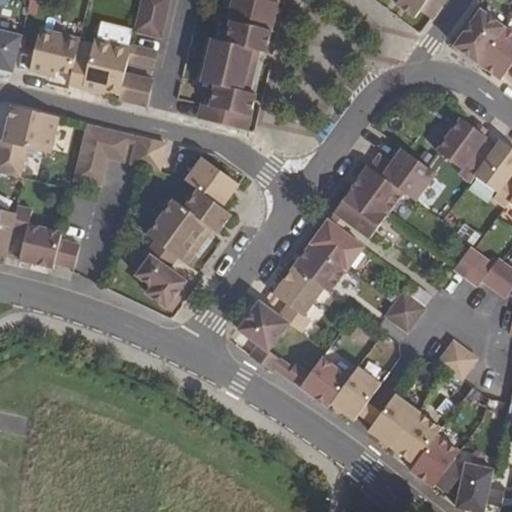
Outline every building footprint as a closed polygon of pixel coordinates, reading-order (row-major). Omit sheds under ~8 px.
[(161,38),(170,0),(142,0),(135,32),(161,38)] [(272,30),(278,3),(266,0),(233,0),(228,20),(231,21),(233,21),(272,30)] [(399,0),(397,3),(416,17),(420,11),(428,0),(399,0)] [(431,19),(445,0),(428,0),(420,11),(431,19)] [(511,0),(497,0),(505,8),(511,1),(511,0)] [(478,64),(504,28),(477,8),(464,25),(451,44),(478,64)] [(229,42),(233,21),(231,21),(228,20),(225,20),(220,41),(229,42)] [(266,53),(272,30),(233,21),(229,42),(220,41),(216,40),(206,83),(211,85),(219,86),(215,107),(206,105),(202,104),(199,119),(248,131),(253,108),(240,105),(253,50),(260,52),(266,53)] [(113,43),(129,47),(133,30),(117,26),(113,43)] [(511,65),(511,33),(504,28),(478,64),(490,72),(502,81),(511,65)] [(0,71),(12,75),(21,36),(0,30),(0,71)] [(76,59),(80,39),(40,30),(30,71),(56,77),(57,71),(72,75),(76,59)] [(206,83),(216,40),(213,39),(203,83),(206,83)] [(128,61),(131,47),(129,47),(113,43),(110,42),(105,66),(76,59),(72,75),(69,85),(98,92),(99,90),(120,95),(125,74),(128,61)] [(154,67),(158,53),(132,46),(131,47),(128,61),(154,67)] [(249,98),(260,52),(253,50),(240,105),(253,108),(255,100),(249,98)] [(147,107),(154,81),(125,74),(120,95),(119,100),(147,107)] [(215,107),(219,86),(211,85),(206,105),(215,107)] [(50,154),(59,118),(12,106),(7,127),(5,127),(1,142),(27,148),(50,154)] [(476,176),(484,166),(472,158),(487,137),(484,135),(474,128),(462,119),(437,152),(462,169),(459,174),(471,183),(476,176)] [(484,135),(488,131),(478,123),(474,128),(484,135)] [(100,186),(107,158),(124,162),(130,136),(88,126),(75,179),(100,186)] [(146,167),(152,141),(138,138),(132,164),(146,167)] [(160,170),(166,145),(152,141),(146,167),(160,170)] [(510,202),(511,199),(511,179),(510,178),(511,175),(511,148),(502,141),(484,166),(476,176),(499,193),(495,199),(506,207),(510,202)] [(0,156),(23,162),(27,148),(1,142),(0,146),(0,156)] [(436,174),(426,167),(402,150),(392,164),(380,155),(370,168),(404,193),(416,202),(436,174)] [(0,156),(0,172),(20,177),(23,162),(0,156)] [(246,189),(210,162),(192,186),(202,193),(204,195),(229,212),(246,189)] [(387,216),(404,193),(370,168),(368,167),(351,190),(387,216)] [(371,239),(387,216),(351,190),(334,213),(335,214),(347,222),(371,239)] [(192,213),(204,195),(202,193),(189,211),(192,213)] [(183,258),(208,225),(213,229),(219,233),(232,215),(230,213),(204,195),(192,213),(189,211),(180,204),(154,240),(162,246),(177,257),(193,268),(194,267),(183,258)] [(154,240),(180,204),(178,203),(152,239),(154,240)] [(58,252),(60,241),(62,233),(30,225),(33,210),(18,207),(16,214),(12,233),(26,236),(20,260),(37,265),(54,269),(55,264),(58,252)] [(0,255),(6,257),(12,233),(16,214),(0,210),(0,255)] [(347,222),(335,214),(329,222),(342,230),(347,222)] [(348,270),(365,247),(342,230),(329,222),(328,221),(312,244),(348,270)] [(194,256),(213,229),(208,225),(183,258),(194,267),(199,260),(194,256)] [(77,257),(80,246),(60,241),(58,252),(77,257)] [(331,294),(348,270),(312,244),(295,267),(324,289),(331,294)] [(166,311),(185,285),(167,272),(177,257),(162,246),(152,259),(156,262),(141,282),(158,294),(152,301),(166,311)] [(466,279),(482,257),(474,251),(470,248),(457,267),(454,270),(466,279)] [(75,268),(77,257),(58,252),(55,264),(75,268)] [(482,281),(494,266),(482,257),(466,279),(478,287),(482,281)] [(494,290),(510,268),(502,262),(498,260),(494,266),(482,281),(493,289),(494,290)] [(304,317),(324,289),(295,267),(274,295),(288,306),(280,317),(289,324),(301,332),(310,321),(304,317)] [(506,298),(511,290),(511,269),(510,268),(494,290),(506,298)] [(172,316),(191,289),(185,285),(166,311),(172,316)] [(426,309),(403,293),(394,305),(417,321),(426,309)] [(269,351),(289,324),(280,317),(260,302),(239,330),(259,346),(251,357),(272,372),(274,370),(281,360),(269,351)] [(417,321),(394,305),(386,316),(408,333),(417,321)] [(450,372),(466,351),(454,342),(438,363),(450,372)] [(462,381),(478,359),(466,351),(450,372),(462,381)] [(351,378),(323,357),(310,375),(300,389),(314,399),(329,409),(331,404),(351,378)] [(310,375),(296,365),(293,368),(281,360),(274,370),(300,389),(310,375)] [(368,403),(382,385),(359,367),(351,378),(331,404),(343,413),(355,421),(360,414),(368,403)] [(392,449),(418,413),(395,396),(382,413),(374,425),(369,432),(381,441),(392,449)] [(374,425),(382,413),(368,403),(360,414),(374,425)] [(415,465),(441,429),(418,413),(392,449),(404,457),(415,465)] [(454,460),(460,452),(438,435),(415,465),(411,471),(422,480),(434,488),(436,486),(454,460)] [(480,511),(485,511),(494,469),(454,460),(436,486),(444,489),(460,493),(457,507),(480,511)]
